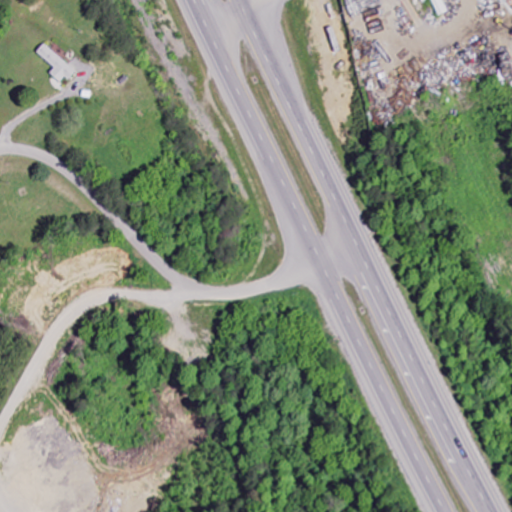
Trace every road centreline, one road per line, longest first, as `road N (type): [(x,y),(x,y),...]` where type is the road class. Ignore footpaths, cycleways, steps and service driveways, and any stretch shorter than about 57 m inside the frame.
road 1 (trunk): [(496,511),(238,0)]
road 2 (trunk): [(186,0),(444,511)]
road 3 (residential): [(0,151),(60,167),(193,287),(252,291),(366,253)]
